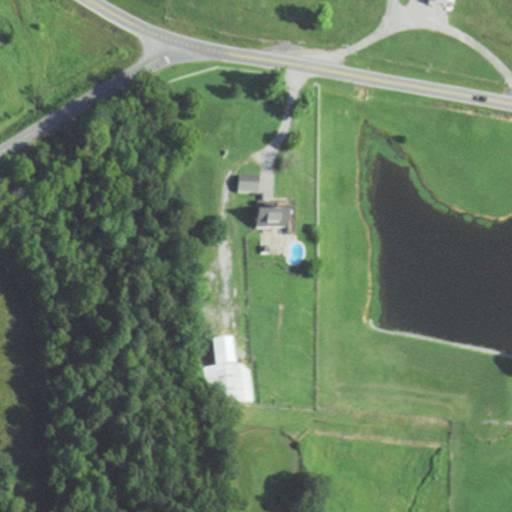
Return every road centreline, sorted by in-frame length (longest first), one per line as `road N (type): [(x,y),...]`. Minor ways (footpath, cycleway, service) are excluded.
road 1 (primary): [(511,104),(216,49),(96,0)]
road 2 (primary): [(186,41),(0,152)]
